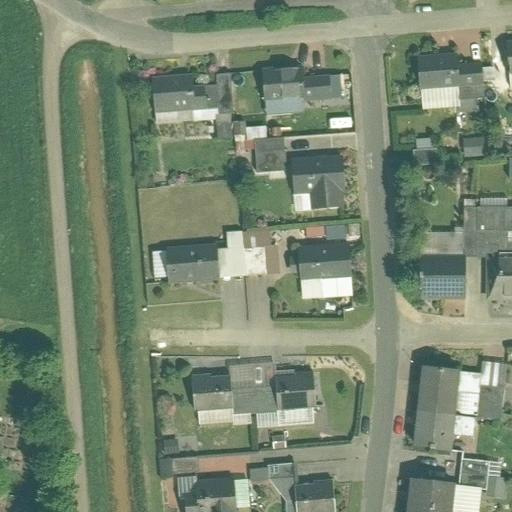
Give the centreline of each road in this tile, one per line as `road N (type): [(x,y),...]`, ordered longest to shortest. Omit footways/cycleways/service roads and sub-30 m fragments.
road 1 (residential): [(361,28),(385,338)]
road 2 (residential): [(124,27),(175,44),(361,28)]
road 3 (residential): [(385,338),(175,336)]
road 4 (residential): [(385,338),(366,511)]
road 5 (residential): [(361,28),(511,16)]
road 6 (residential): [(511,336),(385,338)]
